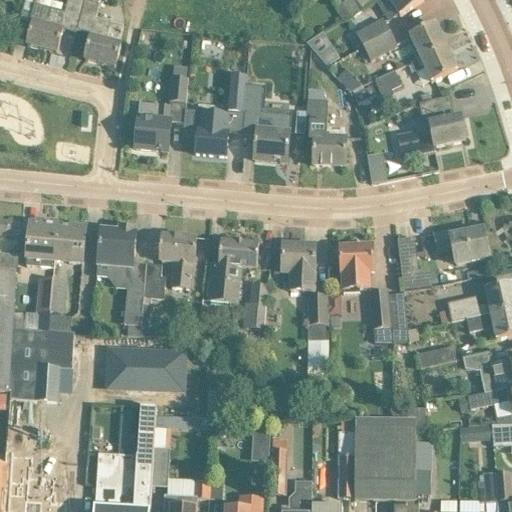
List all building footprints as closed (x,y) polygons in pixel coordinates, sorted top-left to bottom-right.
[(79,32),(87,0),(68,0),(69,0),(65,14),(35,7),(30,25),(33,26),(28,49),(58,56),(64,33),(77,36),(78,31),(79,32)] [(87,0),(79,32),(93,35),(86,63),(116,71),(122,47),(120,46),(124,30),(96,22),(101,0),(87,0)] [(344,24),(380,0),(349,0),(343,5),(344,6),(335,11),(344,24)] [(400,19),(408,14),(424,3),(422,0),(383,0),(387,6),(390,4),(400,19)] [(364,51),(391,37),(384,23),(357,37),(364,51)] [(420,62),(447,50),(436,26),(410,38),(420,62)] [(364,51),(371,64),(398,50),(391,37),(364,51)] [(431,86),(440,82),(458,74),(447,50),(420,62),(425,72),(417,75),(423,89),(431,85),(431,86)] [(245,115),(248,71),(240,70),(239,78),(232,77),(229,114),(245,115)] [(347,72),(337,81),(351,95),(354,93),(363,89),(347,72)] [(395,74),(386,79),(375,84),(384,105),(395,100),(393,94),(403,89),(395,74)] [(186,114),(188,95),(189,81),(171,79),(168,109),(159,108),(157,123),(139,121),(136,151),(169,155),(172,126),(185,127),(186,114)] [(359,106),(377,97),(373,89),(365,93),(363,89),(354,93),(356,96),(354,97),(359,106)] [(202,115),(203,102),(204,97),(188,95),(186,114),(201,115),(199,135),(196,157),(227,160),(229,137),(227,137),(229,118),(202,115)] [(327,127),(328,119),(328,104),(319,103),(320,96),(309,96),(308,108),(307,118),(311,118),(310,144),(315,144),(314,168),(346,170),(347,143),(346,127),(327,127)] [(399,139),(399,141),(403,161),(437,154),(436,149),(466,143),(461,120),(456,121),(451,99),(415,107),(418,123),(424,122),(428,141),(414,144),(413,136),(399,139)] [(288,166),(290,146),(292,121),(277,120),(275,135),(258,134),(255,163),(288,166)] [(372,184),(387,182),(384,156),(369,158),(372,184)] [(0,235),(9,237),(11,224),(0,222),(0,235)] [(56,228),(57,224),(45,223),(45,227),(31,226),(27,269),(55,271),(56,263),(59,228),(56,228)] [(83,266),(85,251),(86,231),(59,228),(56,263),(83,266)] [(133,287),(135,255),(137,235),(134,235),(135,231),(121,230),(120,234),(102,232),(98,279),(110,280),(115,286),(133,287)] [(434,238),(437,253),(453,250),(457,267),(490,260),(484,233),(452,239),(451,234),(434,238)] [(195,266),(195,261),(197,241),(163,238),(161,264),(175,265),(173,290),(171,299),(190,302),(191,291),(194,266),(195,266)] [(416,261),(414,242),(398,244),(401,269),(413,268),(416,261)] [(258,271),(258,266),(260,246),(222,243),(220,267),(212,266),(209,304),(240,306),(242,286),(243,270),(258,271)] [(315,276),(315,269),(316,249),(284,248),(283,275),(301,276),(300,292),(313,292),(314,276),(315,276)] [(375,274),(374,268),(374,248),(341,250),(342,282),(342,293),(344,293),(344,295),(361,295),(361,291),(371,291),(371,274),(375,274)] [(20,275),(21,256),(7,255),(6,260),(0,259),(0,273),(17,275),(20,275)] [(150,334),(152,302),(166,303),(168,281),(163,281),(164,268),(148,267),(146,294),(141,339),(157,339),(157,334),(150,334)] [(0,273),(0,311),(14,313),(17,275),(0,273)] [(51,333),(55,283),(40,282),(37,314),(43,315),(42,333),(51,333)] [(51,333),(71,335),(72,319),(64,319),(68,284),(55,283),(51,333)] [(442,328),(467,322),(511,312),(511,285),(485,291),(489,307),(480,309),(477,299),(449,306),(450,312),(440,315),(442,328)] [(248,306),(247,330),(266,331),(269,288),(256,287),(254,306),(248,306)] [(141,339),(146,294),(129,292),(126,328),(129,328),(128,338),(141,339)] [(390,303),(389,293),(372,295),(376,331),(377,345),(409,344),(409,334),(405,301),(390,303)] [(329,386),(329,327),(329,298),(310,298),(310,327),(310,386),(329,386)] [(342,299),(330,299),(330,318),(342,318),(342,299)] [(14,313),(0,311),(0,394),(9,395),(14,316),(14,313)] [(497,343),(505,341),(511,339),(511,312),(467,322),(470,336),(494,330),(497,343)] [(51,333),(42,333),(27,332),(28,316),(14,316),(9,395),(12,395),(11,402),(8,442),(8,446),(39,449),(43,403),(61,404),(64,371),(74,372),(76,335),(71,335),(51,333)] [(201,322),(200,340),(213,341),(215,323),(201,322)] [(409,334),(409,344),(420,343),(418,333),(409,334)] [(456,349),(418,357),(421,373),(459,364),(456,349)] [(511,389),(511,363),(499,366),(497,354),(464,361),(466,372),(478,374),(481,373),(485,395),(511,389)] [(183,393),(184,358),(126,355),(125,391),(183,393)] [(208,383),(208,421),(257,421),(257,409),(227,409),(227,392),(223,392),(223,383),(208,383)] [(511,427),(511,389),(485,395),(485,396),(469,400),(461,401),(462,414),(493,408),(497,427),(511,427)] [(104,401),(92,400),(89,445),(101,446),(104,401)] [(155,452),(157,411),(141,410),(138,459),(99,457),(96,509),(95,509),(94,511),(151,511),(152,489),(155,452)] [(417,424),(391,424),(357,422),(356,460),(356,484),(355,501),(355,504),(395,504),(416,504),(417,466),(417,432),(417,424)] [(220,440),(221,440),(232,438),(229,426),(218,428),(220,440)] [(511,428),(493,428),(494,450),(511,449),(511,446),(511,445),(511,428)] [(8,446),(8,442),(0,441),(0,504),(1,492),(4,493),(3,503),(7,503),(7,490),(7,465),(8,446)] [(258,447),(258,463),(269,463),(269,447),(258,447)] [(152,489),(168,490),(171,452),(155,452),(152,489)] [(287,500),(288,455),(272,454),(271,500),(287,500)] [(58,480),(34,479),(34,472),(33,472),(34,462),(14,461),(14,458),(13,458),(9,511),(68,511),(69,504),(57,503),(58,480)] [(356,484),(356,460),(340,460),(339,501),(355,501),(356,484)] [(511,511),(511,480),(511,477),(496,477),(498,506),(511,505),(511,509),(508,510),(508,511),(511,511)] [(197,511),(198,502),(211,502),(211,485),(195,485),(195,500),(166,500),(165,511),(197,511)] [(484,499),(496,498),(496,486),(483,486),(484,499)]
